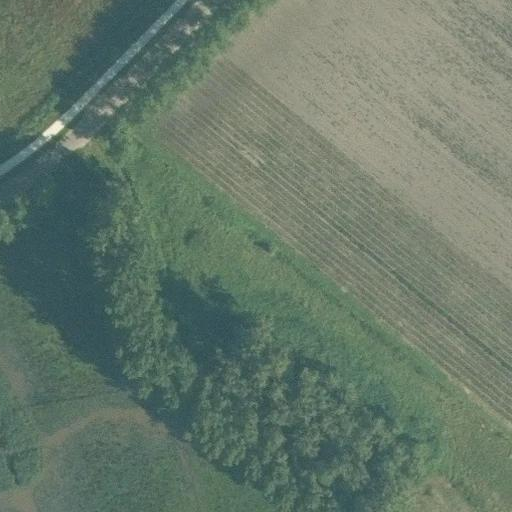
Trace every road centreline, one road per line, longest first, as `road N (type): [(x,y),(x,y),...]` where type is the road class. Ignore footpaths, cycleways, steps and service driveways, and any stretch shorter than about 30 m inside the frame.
road 1 (track): [(365,488),(200,352),(76,135)]
road 2 (unclassified): [(0,194),(76,135),(210,0)]
